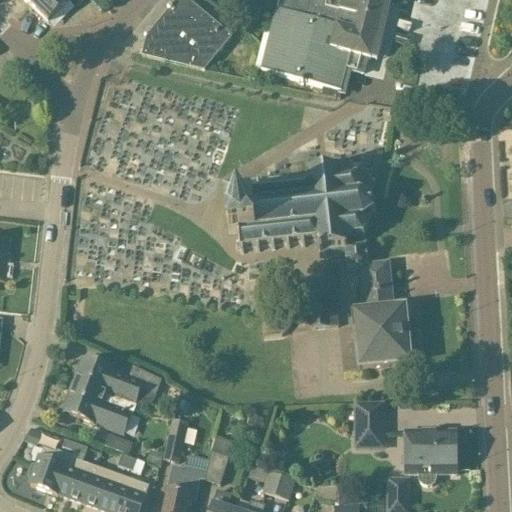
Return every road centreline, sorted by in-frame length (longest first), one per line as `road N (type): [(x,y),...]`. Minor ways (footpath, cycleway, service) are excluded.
road 1 (tertiary): [(501,511),(481,134),(490,104),(511,80)]
road 2 (residential): [(0,451),(35,372),(56,215)]
